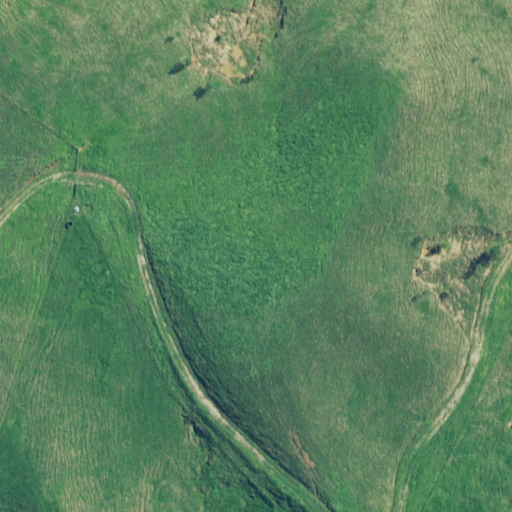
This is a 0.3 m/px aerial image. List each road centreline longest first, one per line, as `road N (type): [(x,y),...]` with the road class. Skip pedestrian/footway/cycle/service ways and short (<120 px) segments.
road 1 (track): [(305,511),(216,402),(151,247),(108,182),(25,190),(0,223)]
road 2 (track): [(511,239),(468,304),(468,355),(421,434),(407,511)]
